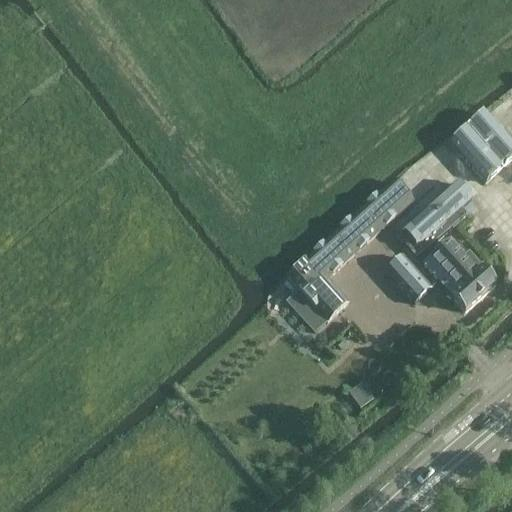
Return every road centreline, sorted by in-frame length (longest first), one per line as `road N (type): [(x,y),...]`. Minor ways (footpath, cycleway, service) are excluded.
road 1 (secondary): [(511,400),(409,496)]
road 2 (secondary): [(409,496),(450,478),(511,425)]
